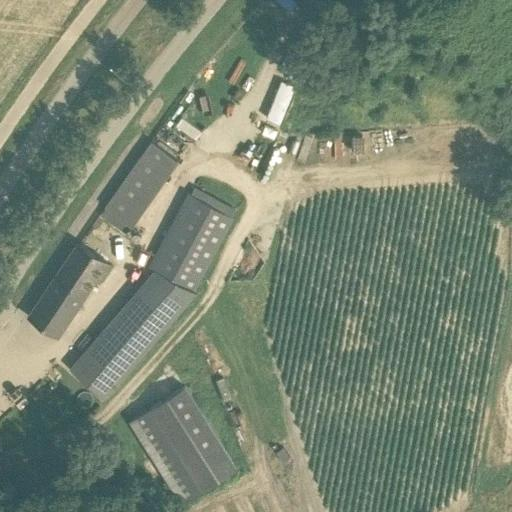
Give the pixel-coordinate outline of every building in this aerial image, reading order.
[(332,1),(331,0),(293,0),(316,19),(332,1)] [(282,75),(301,80),(309,52),(290,47),(282,75)] [(282,77),(266,116),(282,123),(298,84),(282,77)] [(178,158),(153,140),(107,206),(132,224),(178,158)] [(313,158),(313,140),(284,140),(284,158),(313,158)] [(324,164),(351,169),(355,148),(327,143),(324,164)] [(188,189),(148,277),(96,336),(95,339),(76,360),(73,368),(90,384),(116,395),(181,322),(183,317),(197,301),(237,211),(188,189)] [(107,261),(79,243),(30,315),(58,334),(107,261)] [(182,501),(203,488),(236,467),(185,385),(130,420),(182,501)] [(279,467),(287,484),(304,475),(296,459),(279,467)] [(275,511),(276,498),(269,487),(269,480),(249,480),(249,495),(233,506),(220,506),(209,511),(275,511)]
